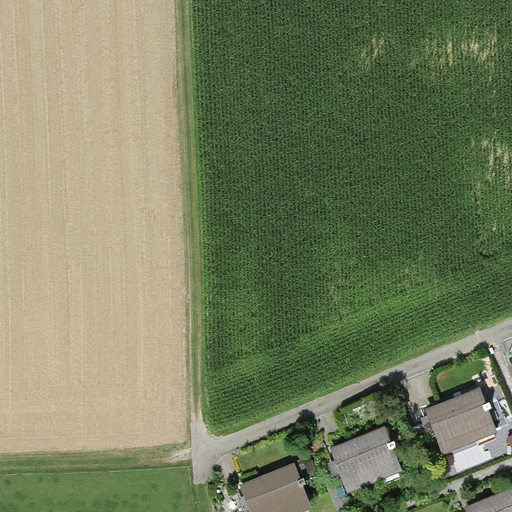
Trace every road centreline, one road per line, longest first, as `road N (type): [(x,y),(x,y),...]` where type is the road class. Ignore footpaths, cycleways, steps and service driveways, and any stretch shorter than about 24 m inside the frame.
road 1 (track): [(176,0),(202,511)]
road 2 (residential): [(511,325),(195,453)]
road 3 (track): [(0,462),(195,453)]
